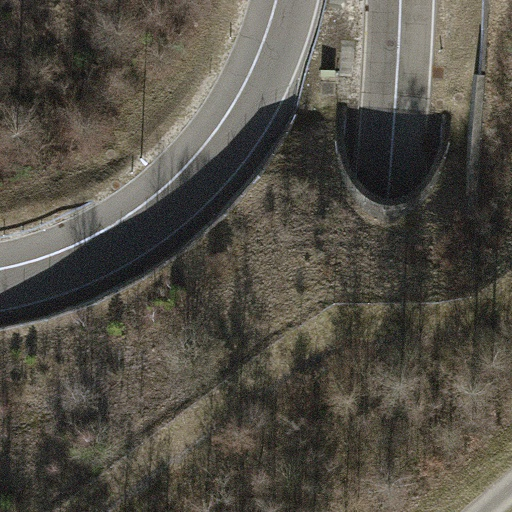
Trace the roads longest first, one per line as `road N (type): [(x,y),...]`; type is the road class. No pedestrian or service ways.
road 1 (motorway): [(379,511),(402,0)]
road 2 (track): [(511,297),(470,316),(333,333),(290,355),(93,511)]
road 3 (motorway): [(289,0),(257,93),(194,180),(100,249),(0,283)]
